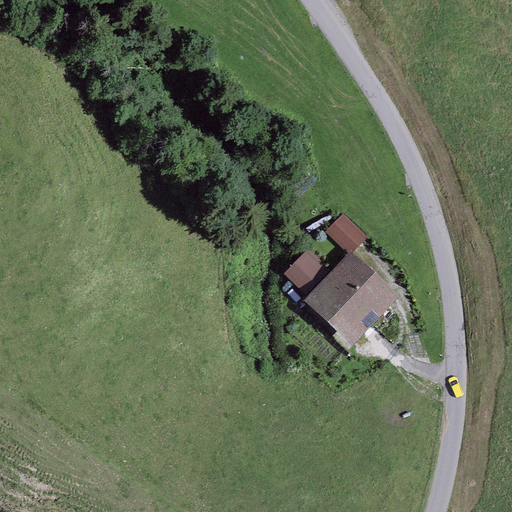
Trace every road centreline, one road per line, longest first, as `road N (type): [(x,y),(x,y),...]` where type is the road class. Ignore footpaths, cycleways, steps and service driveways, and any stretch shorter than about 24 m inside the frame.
road 1 (unclassified): [(435,511),(456,393),(441,250),(397,131),(312,0)]
road 2 (track): [(367,252),(403,297),(419,362),(456,374)]
